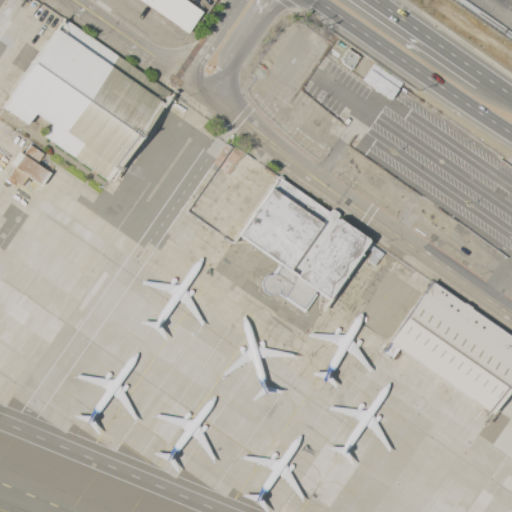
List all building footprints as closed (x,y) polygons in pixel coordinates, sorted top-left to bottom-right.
[(140,0),(185,0),(202,12),(188,33),(140,0)] [(1,106),(62,19),(170,95),(110,182),(43,135),(50,125),(34,114),(27,124),(1,106)] [(348,49),(359,57),(351,70),(341,63),(343,61),(340,60),(348,49)] [(363,80),(374,64),(402,83),(390,99),(363,80)] [(23,154),(29,144),(44,154),(37,164),(23,154)] [(14,167),(23,154),(37,164),(48,171),(39,184),(28,177),(14,167)] [(28,177),(21,186),(7,176),(14,167),(28,177)] [(238,234),(279,176),(329,211),(330,209),(331,209),(332,209),(333,209),(337,213),(338,213),(338,214),(338,215),(337,217),(369,240),(328,298),(315,289),(302,307),(285,295),(283,298),(277,294),(268,295),(262,290),(261,282),(266,275),(274,274),(281,264),(238,234)] [(381,352),(423,292),(424,293),(432,282),(511,337),(511,383),(491,413),(399,348),(391,359),(381,352)]
